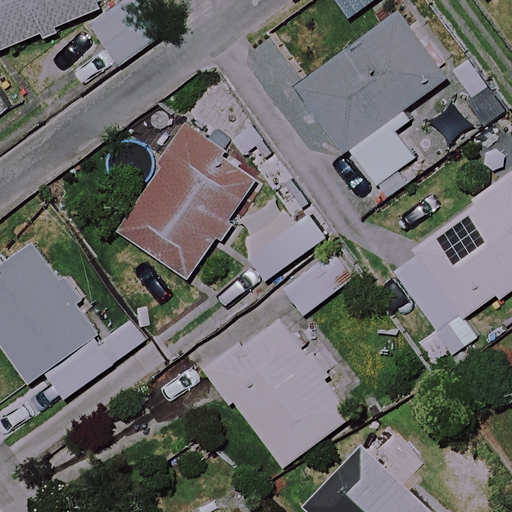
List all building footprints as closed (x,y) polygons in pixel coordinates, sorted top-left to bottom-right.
[(105,7),(101,0),(0,0),(0,39),(7,54),(105,7)] [(377,185),(417,156),(398,131),(413,120),(405,109),(446,78),(397,11),(378,25),(341,52),(281,96),(316,144),(336,129),(377,185)] [(238,223),(234,220),(230,217),(258,181),(190,129),(151,180),(155,183),(121,227),(190,279),(219,241),(222,244),(238,223)] [(417,258),(395,275),(458,353),(479,336),(469,323),(499,299),(501,302),(511,293),(511,176),(414,255),(417,258)] [(254,246),(275,273),(280,280),(313,256),(308,249),(331,232),(310,205),(254,246)] [(107,337),(80,299),(31,230),(0,252),(0,340),(31,383),(48,371),(68,398),(148,340),(133,319),(107,337)] [(357,278),(338,252),(287,289),(306,315),(357,278)] [(315,351),(311,354),(286,318),(250,342),(248,339),(209,367),(211,370),(280,470),(355,418),(329,380),(333,377),(315,351)] [(439,511),(369,442),(306,506),(312,511),(439,511)]
